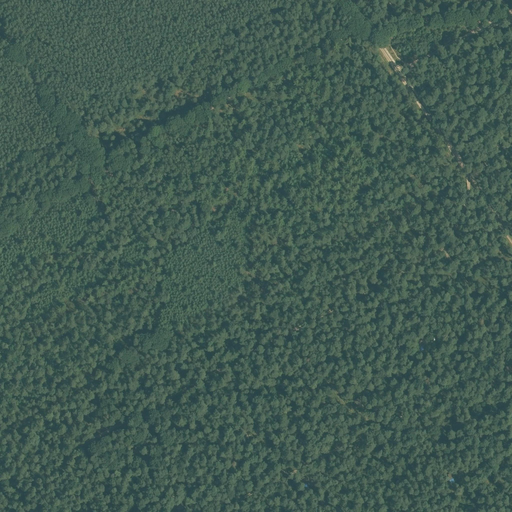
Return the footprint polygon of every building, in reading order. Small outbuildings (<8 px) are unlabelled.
[(418,345),(420,348),(426,345),(424,339),(418,342),(419,344),(418,345)] [(354,403),(356,407),(362,403),(360,398),(354,401),(355,403),(354,403)] [(241,434),(243,437),(249,434),(247,428),(241,431),(242,433),(241,434)] [(448,478),(450,481),(456,478),(454,472),(448,475),(449,477),(448,478)] [(301,482),(303,486),(309,483),(307,477),(301,479),(302,482),(301,482)]
